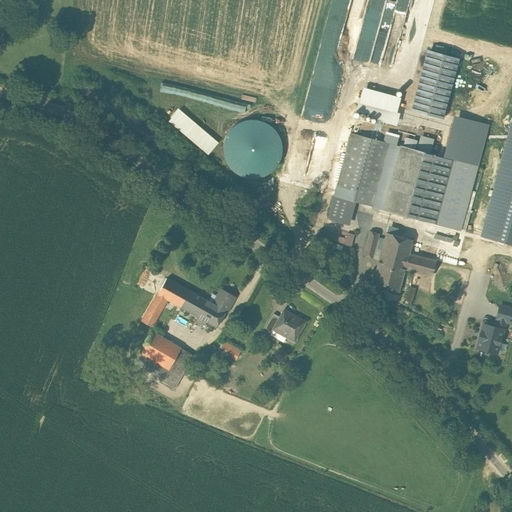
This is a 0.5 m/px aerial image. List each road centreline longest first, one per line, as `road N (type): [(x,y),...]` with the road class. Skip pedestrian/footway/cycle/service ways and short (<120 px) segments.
road 1 (unclassified): [(511,491),(369,332),(56,113),(0,93)]
road 2 (unknown): [(409,371),(457,334),(480,256)]
